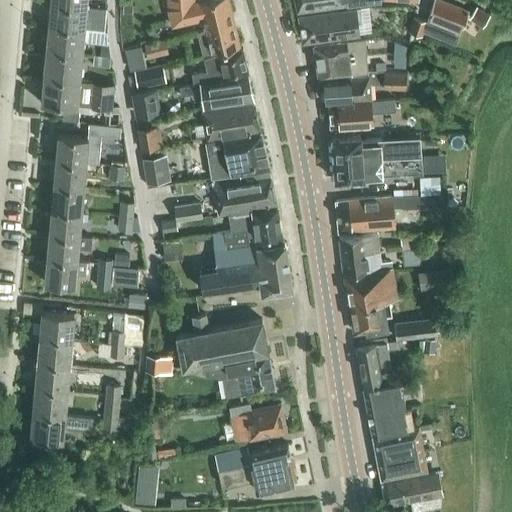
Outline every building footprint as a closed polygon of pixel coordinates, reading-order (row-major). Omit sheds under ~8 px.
[(86,3),(53,0),(50,0),(48,25),(84,28),(87,28),(104,30),(104,29),(106,8),(86,6),(86,3)] [(193,0),(167,0),(168,10),(171,25),(201,18),(204,29),(198,31),(198,32),(234,23),(228,0),(198,0),(193,1),(193,0)] [(294,0),(297,10),(347,4),(380,0),(294,0)] [(421,36),(421,35),(423,30),(455,43),(468,10),(443,0),(433,0),(427,16),(428,16),(426,21),(414,16),(410,24),(397,21),(396,28),(408,31),(421,36)] [(476,5),(468,17),(482,27),(490,14),(476,5)] [(302,41),(359,33),(357,22),(361,22),(359,7),(298,14),(302,41)] [(234,23),(198,32),(203,53),(239,45),(234,23)] [(84,28),(48,25),(46,50),(81,54),(84,28)] [(110,56),(106,29),(104,29),(104,30),(87,28),(86,36),(98,37),(97,43),(101,43),(100,55),(110,56)] [(144,43),(147,57),(168,52),(165,38),(144,43)] [(318,77),(367,72),(366,63),(380,62),(379,52),(378,52),(377,41),(363,42),(362,38),(347,41),(313,44),(318,77)] [(395,44),(395,53),(404,54),(405,44),(395,44)] [(249,74),(247,69),(243,48),(219,54),(205,57),(208,70),(192,73),(193,82),(248,74),(249,74)] [(81,54),(46,50),(43,76),(79,80),(81,54)] [(92,64),(109,66),(110,56),(100,55),(93,54),(92,64)] [(395,62),(394,70),(408,70),(409,62),(395,62)] [(134,71),(137,86),(165,81),(162,65),(134,71)] [(322,91),(321,91),(322,97),(326,100),(326,101),(328,101),(371,99),(370,83),(385,83),(383,70),(369,70),(369,75),(324,77),(324,84),(324,85),(325,88),(322,91)] [(409,70),(383,70),(385,83),(385,88),(408,89),(409,70)] [(252,92),(248,74),(193,82),(179,85),(180,95),(201,92),(203,108),(254,100),(252,92)] [(78,92),(93,94),(92,106),(112,107),(114,83),(79,80),(43,76),(41,103),(77,106),(78,92)] [(137,95),(138,104),(158,101),(156,92),(137,95)] [(328,102),(330,127),(372,125),(371,112),(395,110),(394,97),(371,99),(328,102)] [(260,129),(256,110),(255,103),(203,111),(207,138),(260,129)] [(62,120),(78,122),(79,111),(63,109),(62,120)] [(78,131),(79,122),(58,120),(57,129),(78,131)] [(141,149),(157,147),(154,127),(138,130),(141,149)] [(208,159),(211,176),(212,176),(212,177),(240,173),(241,173),(270,168),(261,131),(205,142),(208,159)] [(87,133),(87,136),(58,133),(55,158),(86,161),(98,162),(101,134),(87,133)] [(421,172),(419,134),(362,138),(361,133),(330,135),(333,183),(368,181),(368,177),(383,176),(383,174),(421,172)] [(171,179),(167,153),(142,158),(147,184),(171,179)] [(444,153),(422,154),(423,172),(445,170),(444,153)] [(86,161),(55,158),(53,183),(84,186),(86,161)] [(124,164),(110,163),(109,178),(123,179),(124,164)] [(211,176),(211,177),(217,212),(276,202),(270,170),(241,174),(241,173),(240,173),(212,177),(212,176),(211,176)] [(84,186),(53,183),(51,208),(81,210),(84,186)] [(381,196),(335,200),(338,231),(393,226),(391,204),(401,203),(401,207),(425,205),(424,194),(390,195),(381,196)] [(120,200),(119,214),(133,215),(134,201),(120,200)] [(201,201),(174,204),(176,219),(203,216),(201,201)] [(278,206),(237,213),(227,214),(230,231),(247,229),(249,244),(282,240),(278,206)] [(81,210),(51,208),(49,232),(79,235),(81,210)] [(133,215),(119,214),(117,228),(132,230),(133,215)] [(176,219),(161,221),(162,231),(178,229),(176,219)] [(292,286),(284,239),(282,240),(249,244),(247,229),(230,231),(212,233),(217,272),(200,274),(202,290),(260,282),(261,290),(292,286)] [(79,235),(49,232),(46,257),(77,260),(79,235)] [(339,237),(341,256),(379,252),(377,232),(339,237)] [(419,237),(401,238),(402,249),(419,247),(419,237)] [(181,240),(161,243),(163,260),(183,258),(181,240)] [(402,249),(403,264),(420,263),(419,247),(402,249)] [(114,252),(113,264),(128,265),(129,253),(114,252)] [(341,256),(343,273),(381,268),(379,252),(341,256)] [(75,285),(76,270),(77,260),(46,257),(44,282),(75,285)] [(98,257),(97,271),(111,273),(112,258),(98,257)] [(113,264),(112,282),(137,284),(138,266),(128,265),(113,264)] [(420,288),(453,284),(451,266),(418,270),(420,288)] [(343,274),(352,327),(353,329),(365,327),(366,330),(388,327),(383,300),(398,297),(392,268),(388,267),(343,274)] [(111,273),(97,271),(95,285),(110,287),(111,273)] [(131,291),(130,304),(146,306),(147,293),(131,291)] [(42,309),(39,335),(73,338),(76,312),(42,309)] [(114,322),(113,330),(111,330),(110,342),(124,343),(141,344),(144,312),(122,311),(121,323),(114,322)] [(196,331),(176,334),(182,366),(204,362),(205,372),(222,377),(226,396),(240,394),(275,387),(267,344),(262,318),(208,328),(205,312),(193,315),(196,331)] [(396,339),(419,336),(436,334),(433,316),(393,320),(396,339)] [(73,338),(39,335),(37,360),(71,364),(73,338)] [(424,338),(423,351),(434,352),(435,339),(424,338)] [(398,339),(386,341),(388,348),(399,346),(398,339)] [(355,346),(357,354),(363,386),(397,380),(397,379),(394,380),(388,348),(386,341),(378,343),(378,342),(355,346)] [(124,343),(110,342),(108,355),(123,356),(124,343)] [(165,355),(146,354),(144,370),(163,372),(165,355)] [(71,364),(37,360),(35,386),(68,389),(71,364)] [(368,414),(403,407),(402,404),(405,403),(403,391),(400,392),(397,380),(363,386),(368,414)] [(121,394),(122,385),(106,383),(105,393),(121,394)] [(68,389),(35,386),(32,411),(66,415),(68,389)] [(119,416),(121,394),(105,393),(102,418),(105,418),(106,415),(119,417),(119,416)] [(229,405),(230,413),(245,410),(247,420),(241,421),(244,437),(250,436),(250,437),(283,430),(282,426),(285,424),(284,416),(280,415),(278,403),(251,408),(250,401),(229,405)] [(66,415),(32,411),(30,437),(64,440),(66,415)] [(407,427),(403,411),(369,418),(372,434),(399,429),(407,427)] [(168,412),(144,415),(145,424),(169,421),(168,412)] [(119,416),(119,417),(106,415),(105,418),(102,418),(101,428),(111,429),(110,446),(122,447),(122,443),(136,444),(138,418),(119,416)] [(418,425),(407,427),(399,429),(372,434),(377,459),(423,450),(418,425)] [(293,478),(294,475),(293,468),(290,466),(288,458),(291,457),(288,443),(250,451),(249,446),(214,454),(221,486),(254,478),(257,489),(294,481),(293,478)] [(423,450),(377,459),(381,478),(427,469),(423,450)] [(434,472),(381,482),(385,504),(442,494),(439,477),(435,478),(434,472)] [(136,488),(135,500),(154,502),(155,490),(136,488)]
